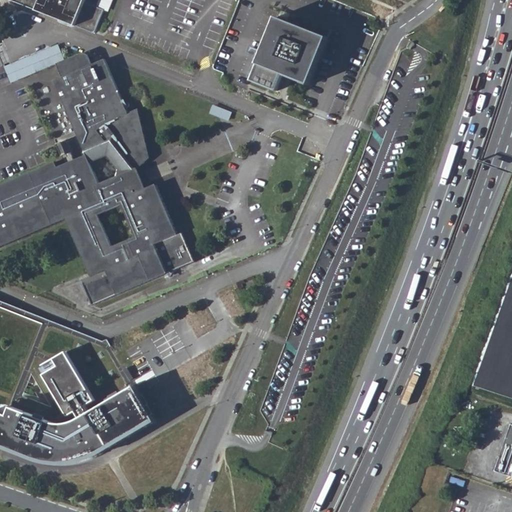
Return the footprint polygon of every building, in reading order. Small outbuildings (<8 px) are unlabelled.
[(5,0),(75,26),(94,33),(103,10),(96,7),(85,2),(85,0),(5,0)] [(105,4),(98,2),(96,7),(103,10),(105,4)] [(279,18),(277,17),(252,81),(277,91),(283,74),(310,85),(329,38),(279,18)] [(60,44),(5,65),(11,80),(66,60),(60,44)] [(56,66),(62,78),(91,66),(87,57),(81,55),(56,66)] [(87,156),(58,168),(56,162),(0,185),(0,247),(67,220),(91,277),(81,281),(92,306),(194,263),(181,232),(177,234),(155,185),(152,187),(145,189),(138,171),(143,166),(149,159),(138,110),(128,114),(105,60),(91,66),(62,78),(54,82),(75,129),(87,156)] [(229,119),(232,112),(214,105),(211,112),(229,119)] [(138,171),(145,189),(152,187),(143,166),(138,171)] [(136,390),(108,340),(103,342),(0,302),(0,449),(1,450),(32,462),(54,468),(71,468),(82,466),(100,459),(108,454),(157,427),(136,390)] [(504,382),(510,365),(496,360),(491,377),(504,382)] [(511,425),(509,425),(493,472),(511,477),(511,425)]
